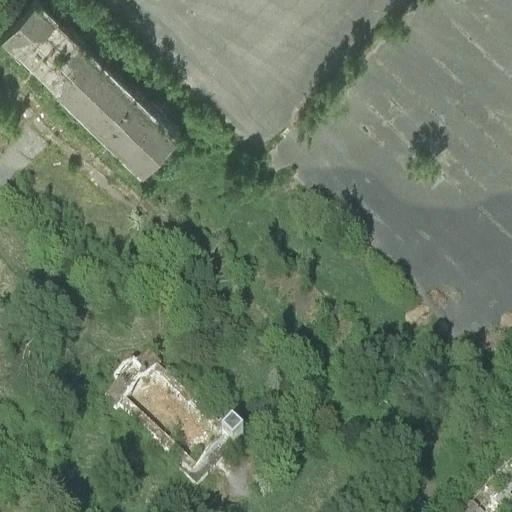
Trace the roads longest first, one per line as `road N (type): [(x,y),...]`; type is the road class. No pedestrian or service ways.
road 1 (track): [(0,71),(449,491)]
road 2 (track): [(345,395),(238,511)]
road 3 (track): [(428,511),(511,425)]
